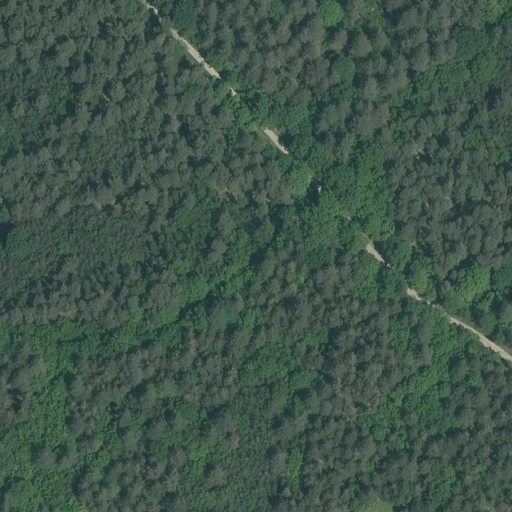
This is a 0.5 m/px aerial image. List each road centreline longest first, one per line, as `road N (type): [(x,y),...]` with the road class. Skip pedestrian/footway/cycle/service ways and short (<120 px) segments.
road 1 (track): [(323,187),(391,271),(511,360)]
road 2 (track): [(323,187),(147,0)]
